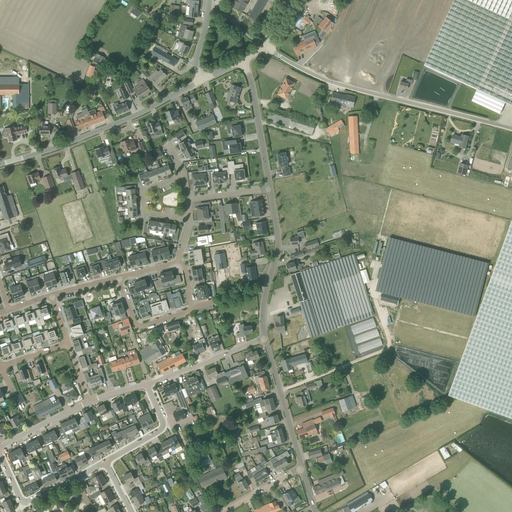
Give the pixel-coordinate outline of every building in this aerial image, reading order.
[(248,0),(236,0),(232,7),(241,13),(248,0)] [(258,0),(250,15),(249,17),(252,18),(256,20),(267,0),(258,0)] [(511,0),(454,0),(425,65),(511,105),(511,0)] [(197,17),(199,5),(189,4),(188,16),(197,17)] [(135,14),(138,16),(141,13),(140,13),(140,12),(141,13),(142,11),(134,6),(131,11),(134,14),(135,14)] [(159,14),(155,12),(150,20),(154,22),(159,14)] [(304,17),(301,16),(302,13),(299,12),(293,25),(299,28),(304,17)] [(317,16),(312,22),(315,24),(320,19),(317,16)] [(326,33),(334,24),(326,17),(318,27),(326,33)] [(175,36),(177,37),(183,38),(184,38),(191,40),(193,31),(186,30),(187,26),(181,24),(179,32),(177,31),(175,36)] [(316,47),(319,44),(316,36),(297,44),(293,45),(298,56),(305,52),(304,51),(305,51),(306,52),(316,47)] [(177,51),(181,52),(185,55),(189,47),(184,44),(184,43),(178,41),(177,43),(180,44),(177,51)] [(172,69),(174,66),(177,60),(173,58),(155,47),(151,54),(158,58),(156,60),(172,69)] [(101,66),(105,58),(96,53),(92,61),(101,66)] [(86,75),(91,77),(95,67),(90,65),(86,75)] [(160,69),(158,72),(156,70),(149,76),(151,78),(150,79),(153,81),(156,85),(160,82),(159,81),(161,80),(166,75),(160,69)] [(0,94),(12,94),(13,109),(29,109),(28,84),(19,84),(19,77),(0,77),(0,108),(0,104),(0,94)] [(145,94),(150,91),(143,79),(136,84),(137,86),(133,88),(138,97),(145,93),(145,94)] [(277,94),(284,98),(286,99),(295,83),(286,79),(277,94)] [(400,82),(399,88),(407,89),(408,84),(411,85),(412,80),(407,79),(405,83),(400,82)] [(124,83),(128,92),(129,94),(133,92),(128,81),(124,83)] [(229,101),(229,103),(229,106),(233,107),(235,105),(236,103),(241,88),(231,85),(229,93),(231,93),(229,101)] [(212,91),(205,94),(208,103),(209,104),(216,101),(212,91)] [(339,104),(338,106),(344,108),(345,106),(353,107),(355,97),(346,95),(333,92),(331,102),(339,104)] [(184,107),(190,104),(196,102),(196,101),(193,94),(192,94),(187,97),(181,100),(184,107)] [(126,102),(113,107),(117,115),(129,110),(126,102)] [(56,103),(48,103),(48,114),(56,114),(56,103)] [(76,115),(78,120),(75,122),(79,130),(94,124),(91,116),(90,117),(88,111),(87,108),(81,110),(82,113),(76,115)] [(293,114),(288,113),(270,108),(266,120),(288,127),(293,114)] [(94,124),(105,120),(102,111),(95,114),(93,109),(88,111),(90,117),(91,116),(94,124)] [(173,109),(165,112),(169,121),(172,120),(175,124),(181,122),(177,110),(174,112),(173,109)] [(293,114),(288,127),(312,135),(316,121),(298,116),(299,114),(295,113),(295,115),(293,114)] [(213,115),(195,122),(199,131),(216,124),(213,115)] [(348,116),(350,154),(359,154),(357,116),(348,116)] [(344,125),(342,122),(341,120),(335,123),(338,129),(344,125)] [(155,124),(154,121),(147,124),(150,133),(154,132),(156,136),(163,134),(159,122),(155,124)] [(40,122),(40,125),(40,134),(44,134),(44,135),(50,135),(50,125),(44,125),(44,122),(40,122)] [(227,128),(231,129),(233,137),(242,136),(240,125),(232,126),(232,123),(226,124),(227,128)] [(339,130),(338,129),(335,123),(326,128),(330,136),(339,130)] [(14,127),(5,129),(3,130),(2,132),(1,134),(2,136),(4,137),(7,137),(8,137),(9,141),(17,140),(16,135),(27,133),(25,126),(14,128),(14,127)] [(182,131),(175,135),(178,140),(185,135),(182,131)] [(453,135),(452,140),(451,144),(454,146),(455,144),(459,145),(459,147),(465,148),(469,136),(462,135),(462,137),(459,136),(458,135),(458,136),(453,135)] [(120,142),(123,151),(131,149),(131,151),(136,149),(134,141),(130,142),(129,139),(120,142)] [(192,146),(203,144),(202,141),(195,142),(195,143),(191,144),(189,139),(188,140),(187,139),(178,144),(179,145),(179,146),(180,149),(181,148),(181,149),(181,150),(182,152),(192,146)] [(222,141),(223,145),(225,145),(226,149),(230,149),(230,153),(241,152),(240,143),(234,144),(233,140),(222,141)] [(138,143),(141,151),(147,149),(144,141),(138,143)] [(203,148),(203,144),(192,146),(182,152),(183,154),(186,159),(195,154),(196,153),(194,148),(196,148),(196,149),(203,148)] [(108,147),(104,149),(103,146),(95,149),(96,151),(98,158),(103,157),(104,161),(111,159),(110,154),(108,147)] [(283,176),(290,175),(289,168),(287,168),(286,165),(287,165),(287,161),(289,160),(288,157),(286,157),(285,153),(277,154),(278,159),(277,159),(278,162),(279,166),(282,166),(283,169),(282,169),(283,176)] [(227,162),(228,167),(229,174),(234,173),(235,180),(239,179),(239,180),(243,180),(243,179),(244,179),(244,174),(245,174),(244,171),(243,171),(243,170),(242,170),(242,169),(239,169),(239,165),(234,165),(233,161),(227,162)] [(166,166),(163,167),(166,175),(171,173),(168,163),(165,164),(166,166)] [(466,175),(468,165),(460,163),(458,173),(466,175)] [(161,177),(166,175),(163,167),(160,168),(159,166),(157,167),(158,169),(161,177)] [(68,176),(65,169),(60,171),(59,167),(52,169),(55,178),(59,177),(59,179),(68,176)] [(219,173),(220,183),(223,183),(223,181),(226,181),(226,179),(229,178),(229,174),(228,167),(222,168),(222,172),(219,173)] [(161,177),(158,169),(155,170),(154,168),(152,169),(156,179),(161,177)] [(198,171),(200,186),(205,185),(204,184),(206,183),(205,176),(209,175),(208,170),(208,168),(204,169),(204,170),(198,171)] [(150,171),(147,172),(150,181),(156,179),(152,169),(150,169),(150,171)] [(220,183),(219,173),(215,173),(214,169),(208,170),(209,175),(210,181),(213,180),(213,183),(217,182),(217,183),(220,183)] [(195,186),(200,186),(198,171),(188,172),(189,180),(192,179),(193,185),(195,185),(195,186)] [(150,181),(147,172),(145,173),(144,172),(138,174),(141,181),(144,180),(145,183),(150,181)] [(40,179),(38,173),(35,174),(35,173),(27,176),(30,184),(38,181),(37,180),(40,179)] [(53,187),(51,180),(50,176),(43,178),(47,189),(53,187)] [(84,188),(82,182),(80,176),(73,179),(77,191),(84,188)] [(6,195),(5,191),(3,186),(0,187),(0,206),(4,220),(18,215),(11,195),(7,196),(7,194),(6,195)] [(131,189),(131,186),(119,187),(120,192),(126,192),(126,195),(135,194),(135,189),(131,189)] [(255,217),(264,215),(262,200),(252,201),(255,217)] [(197,208),(198,214),(208,212),(207,209),(210,208),(209,202),(203,203),(203,207),(197,208)] [(236,203),(231,204),(232,213),(235,213),(238,221),(242,221),(240,209),(237,209),(236,203)] [(229,214),(232,213),(231,204),(225,204),(226,211),(222,211),(224,223),(228,223),(229,214)] [(205,219),(205,222),(212,222),(211,216),(214,216),(213,212),(208,212),(198,214),(198,220),(205,219)] [(153,230),(154,222),(149,221),(148,224),(145,223),(143,232),(149,233),(150,230),(153,230)] [(212,232),(212,228),(214,228),(213,221),(212,222),(205,222),(205,225),(198,226),(199,234),(208,232),(212,232)] [(256,223),(256,224),(258,235),(267,233),(265,221),(256,223)] [(511,221),(490,281),(448,395),(511,418),(511,221)] [(176,225),(170,224),(169,233),(172,233),(172,235),(172,239),(177,240),(179,229),(176,228),(176,225)] [(298,244),(298,240),(305,238),(302,231),(303,231),(296,233),(297,233),(298,236),(294,236),(294,238),(290,238),(290,244),(298,244)] [(12,245),(8,233),(0,235),(0,238),(0,240),(0,239),(0,248),(2,253),(11,250),(9,246),(12,245)] [(197,242),(197,246),(209,244),(207,235),(197,237),(198,242),(197,242)] [(376,291),(418,302),(475,317),(489,263),(390,237),(376,291)] [(121,241),(122,248),(131,246),(131,245),(130,242),(130,239),(121,241)] [(306,250),(311,248),(319,245),(317,239),(304,244),(306,250)] [(257,254),(264,253),(262,241),(253,243),(254,248),(255,248),(255,250),(250,251),(251,259),(258,257),(257,254)] [(161,243),(162,245),(165,257),(170,256),(168,247),(165,247),(164,242),(161,243)] [(304,255),(319,250),(322,249),(321,245),(303,251),(304,255)] [(87,255),(101,251),(100,246),(86,249),(87,255)] [(159,258),(157,250),(156,247),(154,247),(154,250),(148,252),(150,258),(152,257),(153,260),(159,258)] [(147,261),(147,259),(150,258),(148,252),(142,253),(140,251),(138,251),(139,254),(142,263),(147,261)] [(121,265),(121,264),(124,263),(120,252),(117,253),(117,255),(114,256),(114,259),(112,260),(115,269),(118,268),(117,267),(121,266),(121,265)] [(135,252),(133,252),(136,264),(138,264),(142,263),(139,254),(136,255),(135,252)] [(224,253),(214,254),(217,269),(227,268),(224,253)] [(370,282),(369,281),(366,269),(364,261),(357,263),(355,254),(351,255),(300,272),(319,335),(374,315),(363,284),(370,282)] [(44,255),(27,261),(29,267),(47,261),(44,255)] [(18,267),(15,258),(4,262),(7,270),(18,267)] [(115,269),(112,260),(109,261),(108,258),(101,261),(103,270),(107,268),(107,270),(111,269),(112,270),(115,269)] [(101,273),(101,272),(100,271),(103,270),(101,261),(93,263),(94,266),(91,267),(92,269),(91,269),(92,273),(93,273),(94,275),(95,276),(98,275),(97,274),(101,273)] [(300,264),(298,264),(297,261),(286,264),(289,272),(295,270),(296,271),(302,269),(300,264)] [(254,266),(250,267),(248,267),(247,263),(241,263),(242,272),(246,272),(247,280),(256,278),(255,279),(254,271),(255,271),(254,266)] [(82,277),(83,276),(85,276),(86,276),(85,274),(88,273),(86,264),(75,267),(77,272),(75,272),(77,277),(78,276),(79,278),(79,279),(83,278),(82,277)] [(203,273),(202,264),(196,265),(197,269),(192,270),(193,275),(203,273)] [(69,266),(63,268),(64,272),(60,273),(63,283),(69,281),(68,280),(71,280),(68,273),(71,272),(69,266)] [(54,273),(48,275),(52,285),(57,284),(55,276),(57,275),(58,276),(56,269),(53,270),(54,273)] [(172,271),(166,273),(168,283),(174,282),(175,284),(181,283),(179,275),(176,276),(175,273),(173,274),(172,271)] [(300,272),(290,275),(310,338),(319,335),(300,272)] [(52,285),(48,275),(43,276),(42,273),(39,274),(42,282),(41,280),(44,279),(47,287),(52,285)] [(168,283),(166,273),(159,274),(160,277),(158,278),(158,280),(155,281),(157,289),(163,287),(162,285),(168,283)] [(205,282),(203,273),(193,275),(194,281),(199,280),(199,283),(205,282)] [(41,282),(42,282),(39,274),(36,275),(37,278),(32,280),(35,291),(40,290),(41,289),(38,281),(41,281),(41,282)] [(35,291),(32,280),(26,282),(25,279),(22,280),(25,288),(25,286),(27,285),(30,293),(31,293),(35,291)] [(141,279),(139,280),(142,290),(147,288),(148,289),(152,288),(150,283),(147,284),(145,279),(142,280),(141,279)] [(25,288),(22,280),(19,281),(20,284),(15,286),(19,297),(24,295),(23,295),(24,295),(22,287),(24,286),(25,288)] [(142,290),(139,280),(137,281),(136,281),(137,282),(133,283),(135,288),(132,289),(132,288),(128,290),(130,295),(133,294),(134,296),(139,294),(138,291),(142,290)] [(209,288),(206,287),(206,285),(197,287),(197,291),(198,296),(199,299),(206,298),(207,301),(208,300),(208,296),(210,294),(209,288)] [(19,297),(15,286),(9,288),(10,291),(11,291),(13,299),(14,298),(19,297)] [(170,291),(166,293),(170,306),(174,305),(175,308),(181,306),(181,305),(183,304),(179,292),(176,293),(178,298),(173,299),(170,291)] [(382,293),(380,300),(398,305),(400,298),(382,293)] [(169,309),(166,300),(160,301),(164,311),(169,309)] [(79,307),(77,301),(71,303),(72,306),(65,308),(69,319),(78,316),(75,309),(79,307)] [(113,307),(114,310),(123,307),(121,301),(114,304),(113,302),(109,304),(110,306),(113,307)] [(151,311),(147,301),(143,302),(144,307),(138,308),(140,314),(141,314),(142,318),(149,316),(147,312),(151,311)] [(164,311),(160,301),(155,303),(158,313),(164,311)] [(158,313),(155,303),(150,305),(153,314),(158,313)] [(40,309),(36,310),(39,319),(43,318),(43,317),(50,314),(47,305),(41,307),(42,309),(40,310),(40,309)] [(88,314),(91,321),(94,320),(94,318),(101,315),(99,307),(90,310),(91,313),(88,314)] [(125,312),(123,307),(114,310),(115,313),(114,315),(115,320),(121,318),(119,314),(125,312)] [(39,319),(36,310),(33,311),(33,312),(31,313),(30,311),(25,312),(25,314),(28,322),(35,319),(35,321),(39,319)] [(28,322),(25,314),(22,315),(22,316),(20,317),(19,314),(14,316),(14,318),(17,325),(24,323),(27,330),(31,329),(28,322)] [(275,323),(276,330),(277,333),(281,333),(281,330),(284,329),(284,322),(283,322),(283,316),(277,316),(277,323),(275,323)] [(353,334),(377,326),(374,317),(350,325),(353,334)] [(17,325),(14,318),(11,319),(11,320),(9,320),(8,318),(3,320),(4,321),(6,329),(13,327),(16,334),(20,333),(17,325)] [(131,328),(128,318),(117,322),(118,327),(120,332),(131,328)] [(181,328),(178,321),(166,325),(169,332),(181,328)] [(70,327),(72,332),(82,329),(80,324),(70,327)] [(240,327),(240,331),(244,330),(244,334),(252,333),(251,325),(240,327)] [(47,330),(43,331),(47,341),(50,340),(50,339),(52,338),(53,340),(58,338),(55,329),(48,331),(47,330)] [(84,334),(82,329),(72,332),(74,337),(77,336),(84,334)] [(378,329),(354,336),(356,343),(380,336),(378,329)] [(47,341),(43,331),(40,333),(40,334),(33,336),(36,344),(36,346),(41,344),(41,342),(43,341),(43,342),(47,341)] [(87,337),(86,333),(84,334),(77,336),(78,339),(72,341),(74,347),(84,343),(82,338),(87,337)] [(36,344),(33,336),(33,335),(29,336),(29,338),(22,340),(25,348),(25,350),(31,348),(30,345),(32,345),(32,346),(36,344)] [(218,336),(218,335),(213,337),(211,336),(211,337),(207,339),(209,343),(212,349),(219,346),(218,343),(221,342),(218,336)] [(357,345),(360,353),(383,345),(381,338),(357,345)] [(25,348),(22,340),(22,339),(18,340),(18,341),(11,344),(14,352),(15,353),(20,352),(19,349),(21,348),(21,349),(25,348)] [(200,345),(194,348),(197,355),(201,354),(202,355),(206,353),(206,352),(209,350),(205,340),(199,343),(200,345)] [(143,356),(142,356),(146,363),(165,353),(158,341),(152,345),(151,344),(140,350),(143,356)] [(14,352),(11,344),(11,343),(7,344),(8,345),(0,348),(4,357),(9,355),(8,353),(10,352),(11,353),(14,352)] [(86,348),(84,343),(74,347),(76,352),(81,350),(82,353),(92,350),(91,346),(86,348)] [(128,356),(131,366),(140,363),(137,353),(136,354),(134,349),(127,352),(128,356)] [(93,353),(92,350),(82,353),(83,356),(78,358),(80,363),(90,360),(88,355),(93,353)] [(252,360),(254,359),(259,357),(256,351),(252,353),(252,351),(245,354),(246,359),(247,361),(249,365),(253,363),(252,360)] [(172,357),(157,364),(162,374),(186,361),(182,354),(177,357),(175,353),(171,355),(172,357)] [(306,354),(286,359),(281,361),(284,371),(293,369),(292,366),(308,361),(306,354)] [(113,372),(120,369),(117,360),(115,356),(108,358),(113,372)] [(128,356),(117,360),(120,369),(131,366),(128,356)] [(91,364),(90,360),(80,363),(82,368),(87,366),(88,369),(98,366),(96,363),(91,364)] [(37,363),(37,364),(35,365),(36,366),(32,368),(34,375),(38,374),(44,372),(45,376),(49,374),(45,363),(43,364),(42,362),(40,363),(40,362),(37,363)] [(243,365),(224,373),(228,381),(229,384),(248,377),(243,365)] [(99,374),(94,376),(97,385),(102,383),(101,378),(104,377),(101,367),(97,369),(99,374)] [(228,381),(224,373),(224,371),(217,374),(215,367),(206,371),(209,377),(215,375),(217,380),(219,385),(228,381)] [(20,369),(20,370),(18,370),(19,372),(15,374),(17,381),(21,380),(27,378),(28,381),(32,380),(28,369),(26,370),(25,368),(23,369),(23,368),(20,369)] [(97,385),(94,376),(89,377),(87,372),(84,374),(87,383),(90,382),(92,387),(97,385)] [(263,374),(254,376),(256,385),(256,384),(267,381),(266,375),(263,376),(263,374)] [(206,390),(206,389),(201,376),(197,378),(196,376),(194,377),(193,376),(191,377),(197,394),(206,390)] [(183,383),(188,397),(197,394),(191,377),(188,378),(189,379),(186,380),(187,382),(183,383)] [(49,381),(53,390),(58,387),(54,378),(49,381)] [(259,392),(267,390),(267,388),(269,387),(267,381),(256,384),(259,392)] [(64,385),(68,392),(63,395),(67,402),(71,401),(74,400),(74,399),(78,397),(70,382),(64,385)] [(175,393),(177,399),(185,397),(182,389),(178,391),(175,383),(171,385),(170,384),(167,386),(163,388),(166,396),(175,393)] [(215,385),(206,389),(206,390),(211,402),(220,399),(215,385)] [(246,388),(248,393),(249,394),(256,391),(253,386),(246,388)] [(300,406),(305,405),(310,403),(311,403),(311,402),(310,399),(309,398),(308,398),(306,399),(304,391),(300,392),(301,396),(296,397),(298,402),(299,402),(300,406)] [(135,394),(124,398),(127,405),(138,401),(135,394)] [(12,398),(17,406),(22,403),(18,395),(12,398)] [(367,395),(361,398),(364,405),(370,402),(367,395)] [(63,407),(59,399),(56,400),(54,396),(43,401),(49,414),(63,407)] [(186,400),(185,397),(177,399),(181,410),(173,413),(174,416),(173,416),(174,419),(175,419),(176,421),(186,417),(192,415),(188,405),(186,400)] [(260,400),(261,402),(260,405),(260,407),(274,403),(272,397),(260,400)] [(342,411),(346,410),(352,408),(348,397),(338,401),(339,404),(340,404),(341,408),(342,411)] [(35,411),(39,419),(49,414),(43,401),(35,405),(37,409),(35,411)] [(127,410),(123,403),(120,404),(119,401),(112,404),(115,411),(119,409),(121,413),(127,410)] [(142,411),(147,408),(144,401),(139,404),(142,411)] [(275,409),(274,403),(260,407),(262,413),(256,415),(257,419),(266,416),(265,412),(275,409)] [(107,412),(104,404),(97,407),(99,412),(100,415),(102,418),(106,416),(107,419),(113,417),(110,410),(107,412)] [(216,416),(213,406),(209,407),(212,413),(206,415),(207,419),(216,416)] [(323,418),(330,416),(330,418),(336,416),(333,408),(321,412),(323,418)] [(83,414),(85,418),(87,422),(90,421),(92,425),(99,422),(96,415),(93,417),(90,411),(83,414)] [(154,423),(149,413),(144,416),(149,427),(152,425),(152,424),(154,423)] [(268,424),(279,421),(277,414),(268,417),(269,420),(267,421),(268,424)] [(4,417),(8,423),(8,424),(11,422),(14,428),(17,426),(17,425),(22,423),(18,415),(10,419),(8,415),(4,417)] [(145,428),(149,427),(144,416),(138,418),(143,428),(145,427),(145,428)] [(75,418),(68,421),(71,429),(78,426),(81,431),(86,429),(81,419),(76,422),(75,418)] [(317,431),(312,419),(302,424),(304,428),(297,431),(300,439),(317,431)] [(58,430),(61,439),(62,440),(67,437),(65,432),(71,429),(68,421),(61,424),(63,428),(58,430)] [(137,421),(134,423),(129,425),(134,436),(137,435),(136,433),(138,432),(138,430),(140,429),(137,421)] [(129,425),(126,426),(125,423),(123,424),(128,436),(131,435),(132,437),(134,436),(129,425)] [(128,436),(123,424),(120,425),(123,430),(120,431),(124,441),(127,440),(126,437),(128,436)] [(270,435),(271,438),(283,435),(281,428),(274,430),(275,433),(270,435)] [(55,430),(48,433),(52,441),(58,438),(55,430)] [(122,442),(124,441),(120,431),(117,433),(117,432),(115,431),(111,433),(115,441),(118,440),(118,441),(121,439),(122,442)] [(46,444),(52,441),(48,433),(42,436),(46,444)] [(283,435),(271,438),(272,442),(277,440),(278,444),(285,442),(283,435)] [(107,441),(104,442),(108,451),(111,450),(110,448),(112,447),(112,446),(115,445),(111,437),(107,438),(106,439),(107,441)] [(176,450),(175,449),(181,446),(178,440),(177,440),(178,441),(175,442),(172,437),(167,440),(170,447),(172,451),(173,452),(176,450)] [(38,439),(32,442),(35,449),(41,447),(38,439)] [(162,448),(159,450),(162,456),(169,452),(167,449),(170,447),(167,440),(161,443),(164,448),(162,449),(162,448)] [(32,442),(25,444),(29,452),(35,449),(32,442)] [(102,451),(99,444),(98,442),(93,445),(98,456),(101,455),(100,452),(102,451)] [(104,442),(99,444),(102,451),(104,450),(106,452),(108,451),(104,442)] [(460,451),(462,449),(453,442),(451,445),(460,451)] [(54,457),(49,445),(44,447),(46,451),(50,459),(51,458),(54,457)] [(98,456),(93,445),(85,448),(86,451),(89,449),(92,456),(95,455),(96,457),(98,456)] [(164,459),(162,456),(159,450),(156,451),(154,446),(147,450),(153,460),(157,458),(158,458),(160,462),(164,459)] [(444,459),(450,456),(445,446),(440,448),(444,459)] [(21,448),(15,450),(19,461),(22,460),(23,463),(29,460),(28,456),(25,457),(21,448)] [(270,458),(275,456),(271,448),(266,451),(270,458)] [(322,455),(320,449),(308,453),(310,459),(322,455)] [(19,461),(15,450),(8,453),(12,461),(13,463),(10,464),(12,467),(15,466),(14,464),(20,462),(19,461)] [(70,458),(67,451),(59,455),(62,462),(70,458)] [(258,459),(259,458),(262,464),(266,462),(260,452),(256,455),(258,459)] [(148,458),(147,456),(144,458),(141,453),(136,456),(140,464),(143,463),(145,466),(151,463),(150,462),(148,458)] [(332,462),(329,453),(316,458),(319,467),(332,462)] [(85,454),(79,457),(84,466),(86,465),(85,462),(88,461),(85,454)] [(81,467),(84,466),(79,457),(74,459),(78,466),(80,465),(81,467)] [(56,471),(55,469),(55,468),(51,458),(50,459),(48,460),(53,471),(47,474),(51,483),(57,480),(54,473),(56,471)] [(285,458),(279,461),(282,467),(288,464),(285,458)] [(276,471),(282,467),(279,461),(273,464),(270,460),(266,463),(271,470),(275,468),(276,471)] [(263,466),(257,469),(263,478),(269,475),(267,472),(271,470),(266,463),(262,465),(263,466)] [(63,465),(69,476),(68,475),(74,473),(71,465),(68,467),(67,466),(65,464),(63,465)] [(45,486),(51,483),(47,474),(41,477),(38,470),(39,470),(37,465),(32,467),(38,480),(41,478),(45,486)] [(68,476),(69,476),(63,465),(60,466),(62,469),(59,470),(58,468),(55,469),(56,471),(57,473),(60,472),(63,478),(68,476)] [(34,478),(28,481),(33,491),(39,488),(36,481),(38,480),(32,467),(24,470),(25,473),(26,475),(32,472),(34,478)] [(213,482),(227,477),(222,467),(197,478),(202,487),(211,483),(210,482),(212,481),(213,482)] [(256,482),(263,478),(257,469),(252,472),(250,470),(247,472),(249,479),(253,477),(256,482)] [(316,495),(340,484),(344,482),(341,476),(344,475),(342,471),(318,481),(320,484),(313,487),(316,495)] [(134,479),(131,472),(123,476),(127,483),(132,480),(135,485),(141,482),(138,477),(134,479)] [(238,483),(242,490),(248,487),(244,480),(243,480),(239,473),(234,476),(236,479),(238,483)] [(94,478),(99,487),(106,483),(101,474),(94,478)] [(27,494),(33,491),(28,481),(22,484),(27,494)] [(89,496),(95,493),(100,490),(98,488),(96,489),(96,487),(90,486),(88,487),(86,482),(82,483),(88,493),(87,493),(89,496)] [(141,482),(135,485),(137,489),(130,492),(133,499),(141,495),(138,491),(144,488),(141,482)] [(114,499),(109,489),(100,493),(106,504),(114,499)] [(286,492),(282,494),(289,506),(294,503),(292,500),(297,497),(295,493),(294,493),(292,490),(286,493),(286,492)] [(351,511),(353,511),(359,509),(373,501),(368,493),(348,506),(351,511)] [(133,499),(136,506),(144,502),(145,505),(151,501),(154,500),(154,499),(153,498),(152,498),(150,499),(148,496),(143,499),(141,495),(133,499)] [(207,503),(203,495),(199,497),(203,505),(200,507),(203,511),(209,508),(206,503),(207,503)] [(12,504),(10,498),(2,502),(5,508),(12,504)] [(193,507),(199,504),(196,498),(189,502),(193,507)] [(254,510),(255,511),(272,511),(280,509),(278,505),(278,504),(276,504),(275,501),(254,510)]
